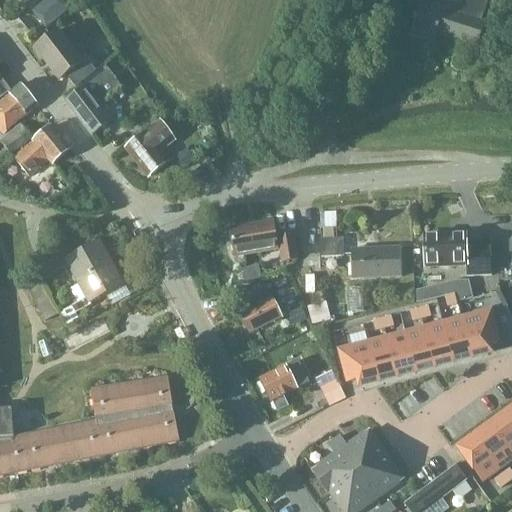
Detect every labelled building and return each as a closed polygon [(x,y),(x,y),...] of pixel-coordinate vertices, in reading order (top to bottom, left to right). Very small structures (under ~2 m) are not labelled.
[(61,24),(78,6),(71,0),(52,0),(45,8),(61,24)] [(354,15),(358,0),(329,0),(327,7),(354,15)] [(468,0),(464,15),(482,20),(488,0),(468,0)] [(482,20),(464,15),(420,1),(409,38),(432,45),(436,34),(477,47),(485,21),(482,20)] [(74,89),(80,85),(95,72),(84,58),(79,62),(56,32),(34,49),(58,81),(65,75),(74,89)] [(96,73),(95,72),(80,85),(82,89),(64,103),(90,137),(109,122),(96,104),(100,101),(103,103),(120,89),(103,67),(96,73)] [(0,100),(11,93),(0,78),(0,100)] [(11,93),(0,100),(0,132),(3,135),(37,107),(20,85),(11,93)] [(174,142),(160,123),(126,149),(146,177),(150,177),(168,163),(160,153),(174,142)] [(10,156),(32,139),(21,126),(0,143),(10,156)] [(52,127),(33,141),(12,159),(13,161),(29,179),(48,162),(52,166),(69,150),(52,127)] [(187,164),(182,158),(169,167),(174,173),(187,164)] [(78,200),(74,194),(67,198),(71,205),(78,200)] [(279,252),(279,257),(281,264),(295,262),(291,236),(277,238),(275,227),(233,234),(237,259),(279,252)] [(336,239),(336,229),(319,229),(319,240),(317,240),(318,259),(343,257),(342,239),(336,239)] [(466,242),(466,233),(421,235),(423,270),(465,268),(465,278),(491,277),(489,241),(466,242)] [(66,267),(75,283),(111,265),(107,257),(108,257),(99,241),(63,261),(62,259),(48,267),(52,275),(66,267)] [(401,280),(400,248),(349,250),(350,281),(401,280)] [(122,285),(111,265),(75,283),(84,300),(70,307),(75,315),(89,307),(88,305),(122,285)] [(40,282),(31,287),(27,289),(45,322),(58,315),(40,282)] [(471,299),(467,282),(455,282),(415,292),(416,305),(444,298),(453,296),(455,303),(471,299)] [(447,308),(456,306),(455,303),(453,296),(444,298),(447,308)] [(250,332),(279,318),(270,301),(242,315),(250,332)] [(330,321),(325,303),(306,308),(311,326),(330,321)] [(418,311),(421,321),(430,318),(427,308),(418,311)] [(306,321),(300,309),(287,315),(292,327),(306,321)] [(460,318),(471,359),(490,353),(488,346),(499,343),(491,310),(460,318)] [(421,321),(418,311),(409,313),(412,323),(421,321)] [(390,318),(381,320),(384,330),(393,328),(390,318)] [(441,323),(452,363),(471,359),(460,318),(441,323)] [(375,333),(384,330),(381,320),(372,323),(375,333)] [(433,368),(452,363),(441,323),(423,328),(433,368)] [(423,328),(404,333),(415,373),(433,368),(423,328)] [(404,333),(386,338),(396,378),(415,373),(404,333)] [(386,338),(367,342),(378,383),(396,378),(386,338)] [(292,355),(298,366),(309,373),(324,362),(312,342),(292,355)] [(367,342),(337,350),(339,360),(350,357),(358,388),(378,383),(367,342)] [(282,395),(302,386),(294,368),(287,371),(285,367),(258,380),(269,403),(272,401),(276,411),(287,406),(282,395)] [(0,476),(179,441),(172,406),(168,378),(91,390),(96,422),(23,437),(14,437),(12,410),(0,410),(0,476)] [(511,425),(505,415),(489,427),(511,458),(511,425)] [(474,438),(498,472),(511,461),(511,458),(489,427),(474,438)] [(370,429),(342,449),(358,471),(386,451),(370,429)] [(482,484),(498,472),(474,438),(457,450),(482,484)] [(358,471),(342,449),(313,470),(329,492),(358,471)] [(402,473),(386,451),(358,471),(374,494),(402,473)] [(409,511),(423,511),(438,502),(472,478),(460,463),(403,503),(409,511)] [(501,476),(507,484),(511,480),(511,475),(508,470),(501,476)] [(348,511),(374,494),(358,471),(329,492),(343,511),(348,511)] [(499,490),(507,484),(501,476),(493,481),(499,490)] [(384,511),(389,511),(394,509),(390,503),(382,508),(384,511)]
